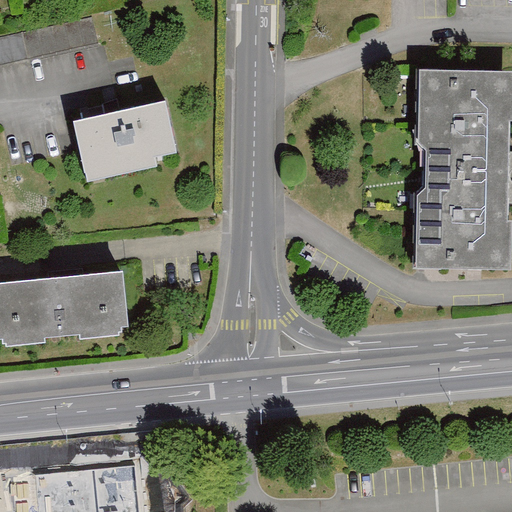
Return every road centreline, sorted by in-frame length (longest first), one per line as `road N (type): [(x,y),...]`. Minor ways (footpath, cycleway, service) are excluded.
road 1 (residential): [(511,291),(448,297),(396,285),(289,218),(253,216)]
road 2 (primary): [(244,387),(511,363)]
road 3 (residential): [(511,29),(403,35),(289,83),(257,87)]
road 4 (primary): [(244,387),(0,413)]
road 5 (residential): [(253,216),(244,387)]
road 6 (residential): [(257,87),(253,216)]
